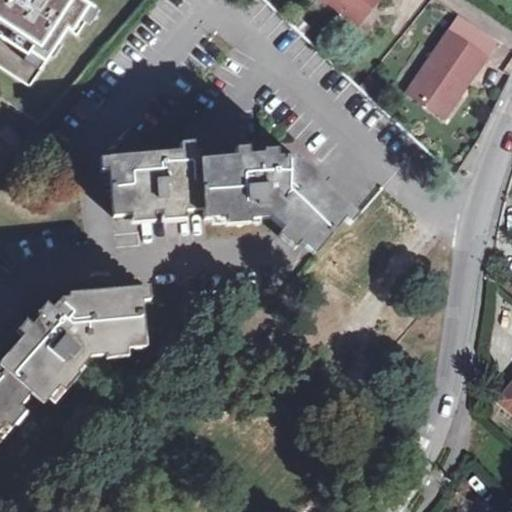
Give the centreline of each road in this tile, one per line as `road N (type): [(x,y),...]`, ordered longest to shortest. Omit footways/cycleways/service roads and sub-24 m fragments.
road 1 (tertiary): [(384,511),(426,449),(448,387),(489,185),(511,129)]
road 2 (residential): [(269,250),(91,263),(0,302)]
